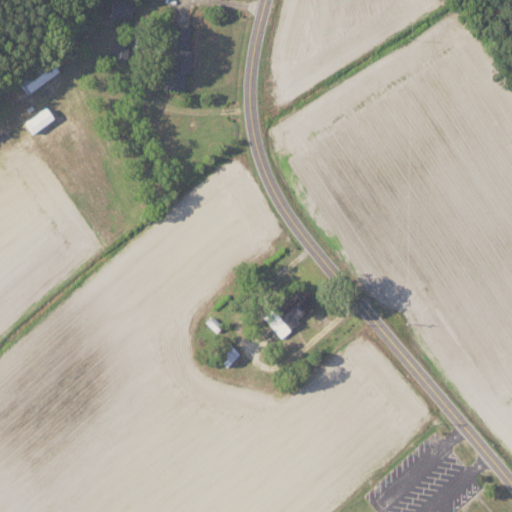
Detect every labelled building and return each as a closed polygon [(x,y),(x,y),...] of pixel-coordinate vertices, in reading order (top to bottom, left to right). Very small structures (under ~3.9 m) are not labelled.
[(111,0),(131,0),(130,16),(111,15),(111,0)] [(169,25),(189,28),(186,48),(166,46),(169,25)] [(114,36),(129,38),(126,57),(111,56),(114,36)] [(166,46),(186,48),(190,49),(187,72),(184,71),(163,68),(166,46)] [(47,58),(56,70),(26,91),(17,79),(47,58)] [(163,68),(184,71),(182,88),(161,85),(163,68)] [(276,307),(283,315),(295,304),(303,314),(295,320),(297,323),(280,337),(264,317),(276,307)] [(212,317),(222,326),(216,333),(206,323),(212,317)] [(225,340),(239,355),(226,368),(212,354),(225,340)]
